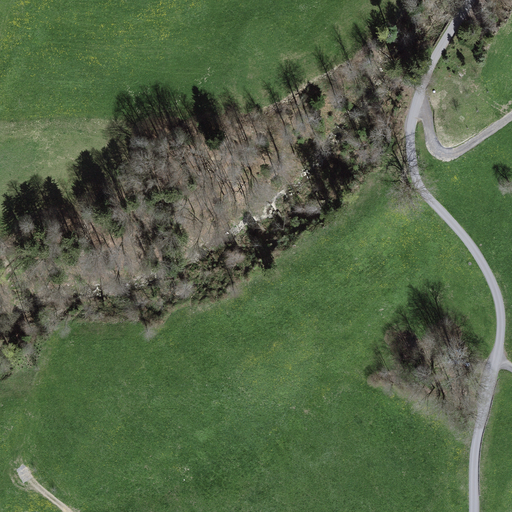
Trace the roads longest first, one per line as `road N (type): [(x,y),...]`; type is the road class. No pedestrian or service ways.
road 1 (unclassified): [(471,0),(420,92),(409,150),(418,189),(477,254),(500,308),(479,419),(473,511)]
road 2 (track): [(511,116),(441,152),(429,141),(420,92)]
